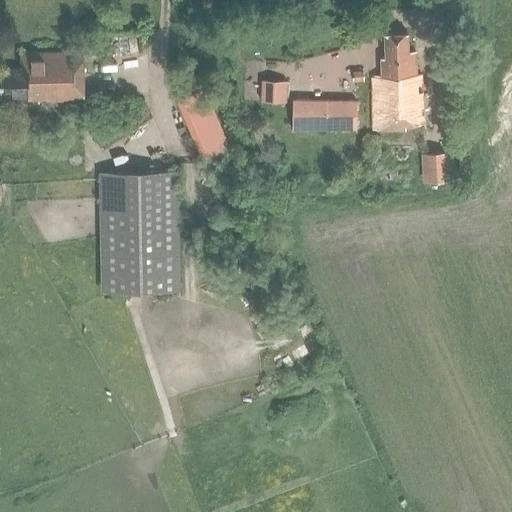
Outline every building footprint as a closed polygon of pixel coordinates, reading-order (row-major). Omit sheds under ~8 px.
[(188,0),(190,11),(212,9),(211,0),(188,0)] [(418,51),(409,52),(407,34),(382,36),(382,59),(377,60),(379,79),(369,80),(373,133),(405,131),(404,126),(423,124),(418,51)] [(41,103),(41,106),(84,106),(85,71),(79,71),(79,54),(20,53),(19,70),(0,70),(0,96),(25,97),(25,103),(41,103)] [(351,70),(352,80),(362,80),(361,70),(351,70)] [(284,102),(285,81),(260,80),(259,101),(284,102)] [(292,132),(355,132),(356,101),(292,100),(292,132)] [(38,114),(29,114),(29,129),(38,128),(38,114)] [(198,153),(201,159),(229,146),(222,130),(220,131),(194,143),(198,153)] [(453,170),(452,151),(419,152),(421,182),(449,181),(448,171),(453,170)] [(177,171),(97,172),(99,292),(179,290),(177,171)]
